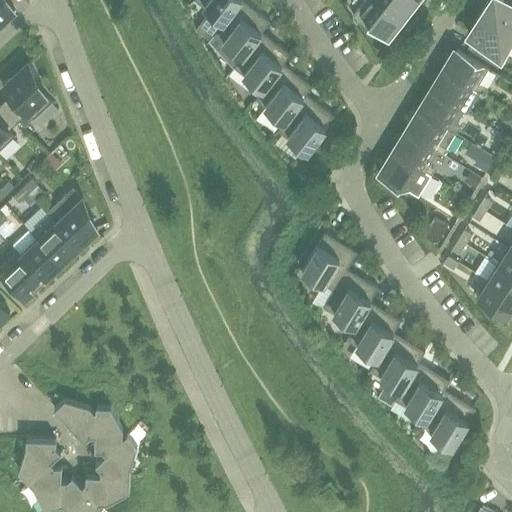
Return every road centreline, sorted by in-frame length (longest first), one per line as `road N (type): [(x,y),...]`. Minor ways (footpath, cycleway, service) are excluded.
road 1 (residential): [(381,128),(349,187),(486,376),(511,396)]
road 2 (residential): [(268,511),(143,228)]
road 3 (residential): [(143,228),(54,0)]
road 4 (residential): [(0,363),(143,228)]
road 5 (residential): [(292,0),(316,46),(381,128)]
road 6 (residential): [(459,0),(381,128)]
